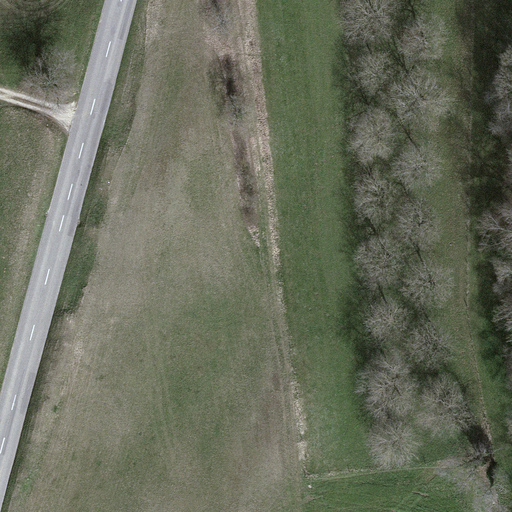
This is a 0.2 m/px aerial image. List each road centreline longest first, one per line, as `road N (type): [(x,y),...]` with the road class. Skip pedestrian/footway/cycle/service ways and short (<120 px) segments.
road 1 (track): [(231,0),(284,495)]
road 2 (tertiary): [(0,449),(120,0)]
